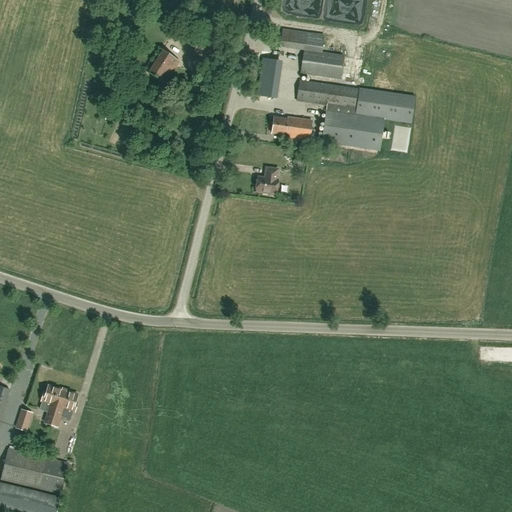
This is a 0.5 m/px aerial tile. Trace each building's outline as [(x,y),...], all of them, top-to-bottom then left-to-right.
[(202,34),(198,41),(215,49),(218,41),(202,34)] [(324,36),(307,34),(305,46),(323,48),(324,36)] [(165,84),(165,83),(178,61),(179,62),(179,61),(158,47),(157,48),(163,52),(149,73),(143,69),(143,70),(165,84)] [(341,79),(344,56),(304,50),(301,73),(341,79)] [(360,88),(360,90),(300,81),(297,101),(328,106),(322,143),(380,151),(384,120),(411,124),(415,96),(360,88)] [(309,141),(312,121),(288,118),(287,120),(274,118),(272,134),(285,136),(285,137),(309,141)] [(277,180),(278,170),(266,168),(265,178),(258,177),(256,192),(276,195),(278,180),(277,180)] [(481,362),(511,362),(511,348),(482,347),(481,362)] [(63,408),(73,411),(74,412),(77,404),(75,403),(77,395),(66,392),(61,391),(62,390),(48,386),(46,394),(44,393),(41,401),(50,404),(44,423),(57,427),(63,408)] [(0,388),(0,419),(9,391),(0,388)] [(31,414),(21,411),(16,428),(25,431),(31,414)] [(67,463),(46,459),(8,450),(1,481),(38,490),(60,495),(67,463)] [(0,511),(59,511),(62,495),(16,487),(17,487),(0,483),(0,511)]
